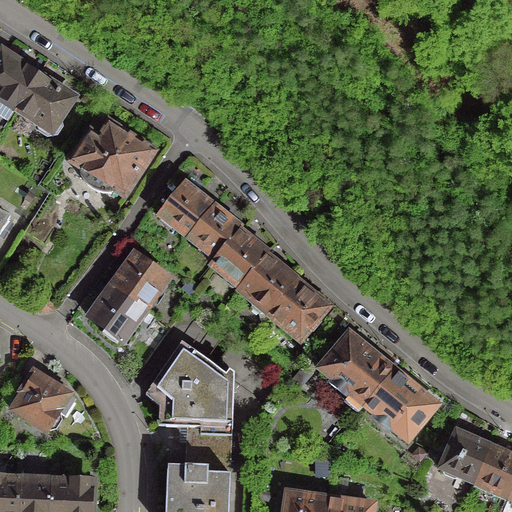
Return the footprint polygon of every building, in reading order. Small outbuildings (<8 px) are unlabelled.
[(36,76),(0,53),(0,103),(13,112),(36,76)] [(72,100),(36,76),(13,112),(49,135),(72,100)] [(202,76),(182,102),(223,133),(243,107),(202,76)] [(96,139),(88,134),(68,164),(80,172),(78,175),(84,186),(95,193),(109,195),(111,191),(123,199),(153,153),(106,123),(96,139)] [(211,208),(183,185),(157,217),(186,240),(211,208)] [(47,193),(23,233),(43,246),(68,206),(47,193)] [(239,230),(211,208),(186,240),(212,260),(213,261),(236,233),(237,233),(240,230),(239,230)] [(265,256),(237,233),(236,233),(213,261),(212,260),(208,265),(238,289),(263,258),(264,259),(266,257),(265,256)] [(166,280),(132,256),(110,286),(144,311),(166,280)] [(264,259),(263,258),(238,289),(236,291),(249,301),(249,309),(257,316),(264,313),(266,314),(293,282),(264,259)] [(325,309),(293,282),(266,314),(265,315),(298,342),(325,309)] [(95,301),(98,303),(87,319),(103,330),(100,334),(115,345),(117,341),(121,343),(144,311),(110,286),(103,296),(100,294),(95,301)] [(48,300),(37,302),(39,313),(50,311),(48,300)] [(360,346),(347,335),(318,371),(363,407),(392,372),(382,363),(383,361),(362,344),(360,346)] [(201,425),(201,433),(232,434),(234,370),(230,367),(226,371),(182,339),(145,393),(159,405),(160,423),(188,424),(201,425)] [(435,406),(392,372),(363,407),(405,442),(435,406)] [(19,394),(21,395),(10,412),(44,434),(45,432),(46,432),(53,430),(72,401),(66,398),(67,396),(60,392),(64,387),(48,377),(45,382),(32,374),(19,394)] [(188,424),(186,463),(209,464),(209,470),(231,471),(232,434),(201,433),(201,425),(188,424)] [(491,441),(455,426),(436,468),(472,484),(491,441)] [(511,490),(511,450),(491,441),(472,484),(508,500),(511,490)] [(186,463),(168,463),(166,511),(229,511),(231,471),(209,470),(209,464),(186,463)] [(0,472),(0,511),(17,511),(18,473),(0,472)] [(50,511),(51,474),(18,473),(17,511),(50,511)] [(94,511),(95,476),(51,474),(50,511),(94,511)] [(326,511),(328,495),(286,489),(282,511),(326,511)] [(374,511),(375,501),(328,495),(326,511),(374,511)]
